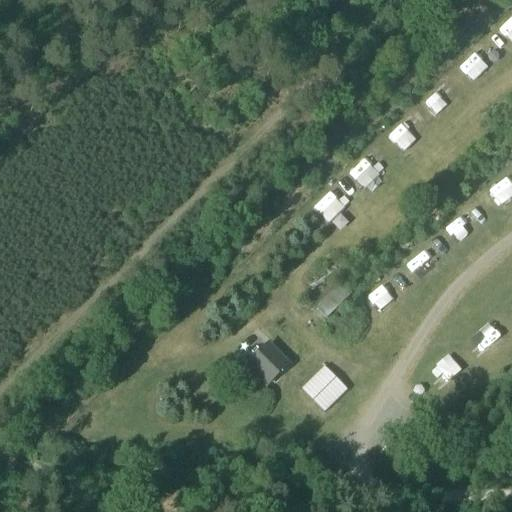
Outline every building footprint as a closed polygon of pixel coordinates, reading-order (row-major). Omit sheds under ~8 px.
[(483,66),(499,52),(484,36),(468,50),(483,66)] [(446,71),(429,86),(438,96),(454,80),(446,71)] [(406,137),(423,121),(409,106),(392,122),(406,137)] [(357,157),(368,170),(390,152),(379,139),(357,157)] [(338,205),(355,189),(340,173),(323,189),(338,205)] [(398,265),(404,277),(415,273),(410,260),(398,265)] [(390,300),(405,284),(389,269),(374,285),(390,300)] [(243,367),(265,390),(289,366),(267,343),(243,367)] [(337,358),(318,377),(335,394),(354,375),(337,358)]
